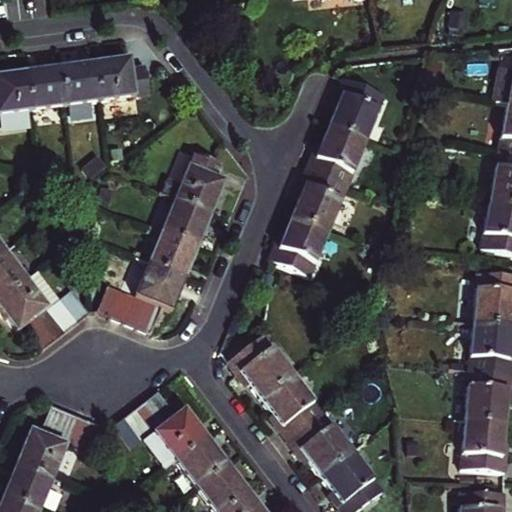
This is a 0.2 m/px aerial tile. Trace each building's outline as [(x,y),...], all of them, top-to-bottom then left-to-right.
[(127,63),(91,67),(97,106),(145,100),(142,71),(128,73),(127,63)] [(58,72),(64,111),(97,106),(91,67),(58,72)] [(511,69),(511,73),(497,71),(491,106),(505,109),(511,110),(511,69)] [(64,111),(58,72),(24,77),(29,115),(64,111)] [(0,79),(0,119),(29,115),(24,77),(0,79)] [(327,132),(364,147),(383,101),(342,84),(333,106),(337,108),(327,132)] [(511,110),(505,109),(496,156),(511,158),(511,110)] [(305,175),(346,192),(364,147),(327,132),(318,153),(314,151),(305,175)] [(511,158),(496,156),(487,205),(511,209),(511,158)] [(171,203),(208,218),(221,186),(211,183),(217,168),(211,166),(190,157),(178,187),(159,179),(152,195),(171,203)] [(290,221),(327,237),(346,192),(305,175),(295,198),(299,200),(290,221)] [(195,249),(208,218),(171,203),(158,235),(195,249)] [(511,260),(511,209),(487,205),(478,255),(511,260)] [(308,283),(327,237),(290,221),(280,244),(277,242),(267,266),(308,283)] [(144,267),(181,282),(195,249),(158,235),(144,267)] [(0,259),(0,303),(24,285),(3,257),(0,259)] [(168,314),(181,282),(144,267),(131,299),(168,314)] [(511,325),(511,281),(477,278),(472,328),(511,331),(511,325)] [(45,312),(24,285),(0,303),(0,316),(14,335),(45,312)] [(104,290),(93,317),(105,321),(115,295),(104,290)] [(119,327),(129,301),(115,295),(105,321),(119,327)] [(70,296),(59,304),(77,326),(86,319),(70,296)] [(133,332),(143,307),(129,301),(119,327),(133,332)] [(59,304),(46,314),(64,336),(77,326),(59,304)] [(143,307),(133,332),(147,337),(157,313),(143,307)] [(46,314),(35,323),(53,345),(64,336),(46,314)] [(53,345),(35,323),(24,331),(42,354),(53,345)] [(472,328),(467,376),(511,379),(511,378),(511,355),(509,355),(511,331),(472,328)] [(246,384),(260,403),(293,379),(262,339),(226,367),(242,387),(246,384)] [(504,404),(510,405),(511,379),(467,376),(463,424),(502,428),(504,404)] [(260,403),(274,421),(270,424),(286,444),(322,417),(293,379),(260,403)] [(157,396),(144,406),(161,427),(173,418),(157,396)] [(144,406),(134,414),(150,435),(161,427),(144,406)] [(134,414),(122,423),(138,445),(140,443),(163,474),(174,465),(204,442),(181,411),(173,418),(161,427),(150,435),(134,414)] [(52,444),(63,417),(50,412),(39,439),(52,444)] [(76,422),(63,417),(52,444),(65,449),(76,422)] [(352,456),(322,417),(286,444),(301,464),(305,461),(320,480),(352,456)] [(90,427),(76,422),(65,449),(78,455),(90,427)] [(138,445),(122,423),(110,433),(127,454),(138,445)] [(502,428),(463,424),(458,475),(503,479),(505,454),(500,453),(502,428)] [(92,461),(104,433),(90,427),(78,455),(92,461)] [(29,437),(15,469),(50,484),(64,451),(29,437)] [(225,469),(204,442),(174,465),(195,492),(225,469)] [(360,511),(382,495),(352,456),(320,480),(335,500),(331,503),(338,511),(360,511)] [(38,511),(50,484),(15,469),(3,499),(35,511),(38,511)] [(210,511),(225,511),(246,496),(225,469),(195,492),(210,511)] [(257,511),(246,496),(225,511),(257,511)] [(501,511),(501,497),(457,497),(457,511),(501,511)] [(0,506),(0,511),(35,511),(3,499),(0,506)]
